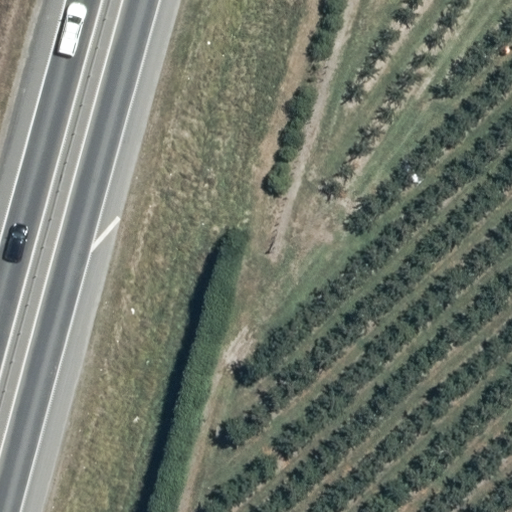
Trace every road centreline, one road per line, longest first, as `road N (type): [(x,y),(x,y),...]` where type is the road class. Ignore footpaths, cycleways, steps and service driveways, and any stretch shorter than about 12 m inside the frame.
road 1 (trunk): [(145,0),(4,511)]
road 2 (trunk): [(0,332),(90,0)]
